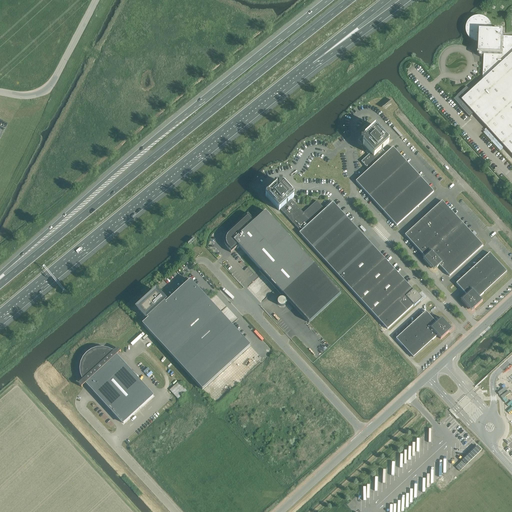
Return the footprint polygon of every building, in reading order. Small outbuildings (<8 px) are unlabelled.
[(474,113),(511,154),(511,36),(503,37),(503,31),(491,30),(491,29),(490,27),(490,26),(489,24),(489,23),(488,22),(487,21),(485,20),(484,19),(483,19),(481,18),(480,18),(478,18),(477,19),(475,19),(474,20),(473,20),(472,21),(470,22),(470,24),(469,25),(468,26),(468,28),(468,29),(468,31),(468,32),(468,34),(469,35),(470,36),(471,38),(472,39),(473,39),(474,40),(476,41),(477,41),(479,41),(478,54),(484,54),(483,80),(471,91),(467,87),(453,100),(468,117),(469,118),(474,113)] [(368,170),(355,182),(369,196),(381,210),(396,226),(434,192),(393,148),(386,154),(382,149),(388,143),(388,142),(388,141),(375,126),(363,137),(362,137),(362,140),(361,139),(361,142),(362,142),(362,144),(363,144),(362,144),(370,153),(361,162),(368,170)] [(266,195),(265,196),(279,211),(280,210),(300,232),(299,233),(387,329),(413,305),(414,306),(422,299),(420,297),(418,294),(413,289),(413,290),(358,231),(346,217),(333,202),(325,210),(317,201),(303,213),(291,200),(294,197),(293,196),(293,195),(294,195),(284,184),(283,184),(281,184),(281,183),(279,183),(277,183),(276,184),(265,194),(266,194),(266,195)] [(442,201),(405,235),(425,257),(423,259),(431,267),(432,267),(434,268),(436,267),(437,268),(439,265),(449,277),(483,246),(442,201)] [(231,253),(238,246),(309,323),(341,294),(265,211),(255,221),(248,214),(227,233),(229,234),(227,236),(226,238),(225,240),(225,243),(227,245),(228,247),(227,248),(231,253)] [(489,253),(456,284),(466,295),(461,300),(468,308),(469,307),(471,309),(473,308),(474,308),(482,301),(479,297),(484,293),(485,293),(484,292),(506,272),(496,261),(497,260),(496,260),(489,253)] [(190,280),(165,303),(164,301),(165,301),(156,291),(137,308),(146,318),(146,317),(148,319),(142,324),(202,390),(250,346),(231,325),(190,280)] [(426,312),(396,339),(402,346),(402,347),(403,346),(413,357),(431,341),(432,341),(432,340),(437,336),(440,339),(449,332),(448,331),(450,329),(448,327),(449,326),(441,318),(436,323),(426,312)] [(86,383),(123,424),(153,396),(116,356),(117,355),(116,355),(114,352),(114,351),(112,353),(107,351),(102,350),(97,351),(92,352),(88,355),(85,359),(83,364),(82,369),(82,374),(84,379),(82,381),(83,381),(85,384),(86,383)]
